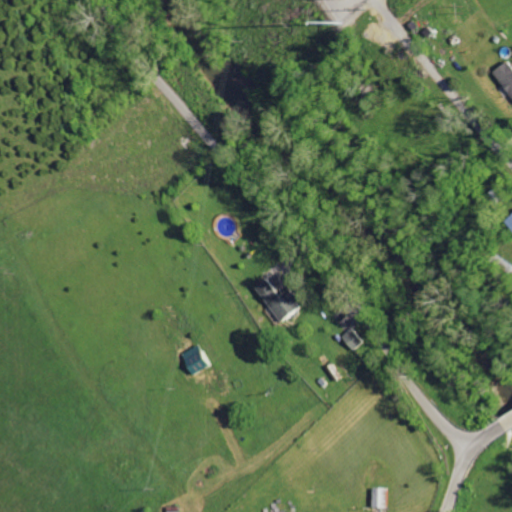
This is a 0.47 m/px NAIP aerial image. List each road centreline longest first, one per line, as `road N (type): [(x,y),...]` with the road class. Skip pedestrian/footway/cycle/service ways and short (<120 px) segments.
road 1 (residential): [(479,452),(424,396),(323,256),(149,70),(106,0)]
road 2 (residential): [(379,0),(511,158)]
